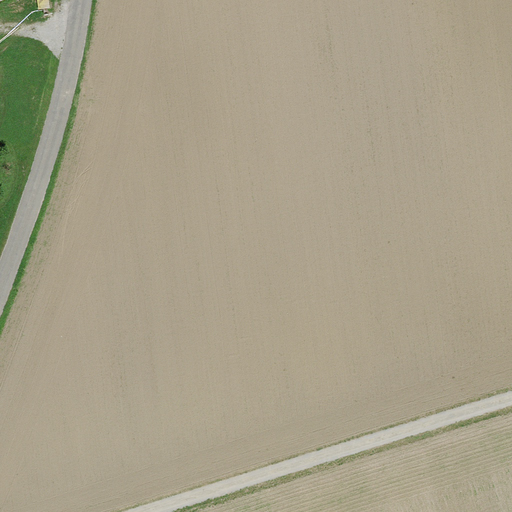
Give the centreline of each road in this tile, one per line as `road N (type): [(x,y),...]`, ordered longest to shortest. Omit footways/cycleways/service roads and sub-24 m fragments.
road 1 (track): [(135,511),(511,395)]
road 2 (unclassified): [(76,0),(37,180),(0,280)]
